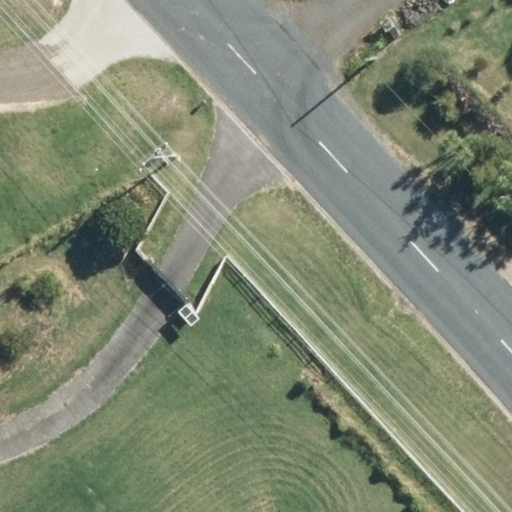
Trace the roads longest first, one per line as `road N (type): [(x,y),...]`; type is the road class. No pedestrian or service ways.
road 1 (unclassified): [(185,0),(511,352)]
road 2 (unknown): [(244,63),(205,158),(95,347),(48,390),(0,413)]
